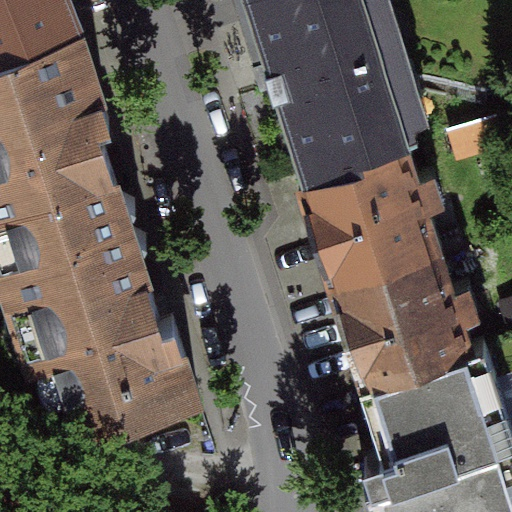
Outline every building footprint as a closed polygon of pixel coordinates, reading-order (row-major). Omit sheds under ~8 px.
[(0,0),(0,53),(81,22),(72,0),(0,0)] [(253,0),(310,172),(413,140),(422,137),(378,0),(253,0)] [(112,118),(81,22),(0,53),(0,252),(4,266),(132,221),(129,214),(139,198),(122,192),(98,123),(112,118)] [(511,117),(510,112),(453,131),(461,155),(511,138),(511,117)] [(306,174),(338,274),(444,239),(413,140),(310,172),(306,174)] [(511,216),(462,234),(468,250),(497,240),(500,248),(511,243),(511,216)] [(133,226),(132,221),(4,266),(33,360),(61,351),(86,428),(201,391),(176,315),(163,319),(140,250),(148,233),(133,226)] [(338,274),(370,374),(479,340),(444,239),(338,274)] [(375,476),(377,481),(501,440),(481,379),(499,373),(487,337),(479,340),(370,374),(364,376),(388,447),(368,453),(375,476)] [(511,511),(511,473),(501,440),(377,481),(375,476),(369,478),(380,511),(511,511)] [(140,511),(150,479),(70,462),(64,489),(58,511),(140,511)] [(0,511),(58,511),(64,489),(0,473),(0,511)]
